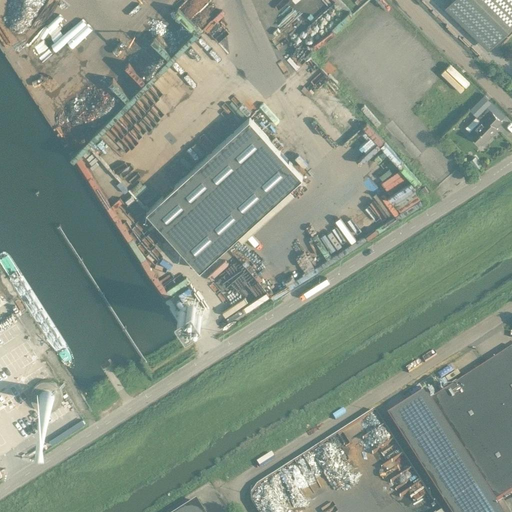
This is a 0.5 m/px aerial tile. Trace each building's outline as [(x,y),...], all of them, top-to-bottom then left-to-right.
[(206,16),(223,0),(175,0),(191,17),(199,9),(206,16)] [(511,0),(455,0),(495,39),(511,21),(511,0)] [(202,20),(182,36),(204,63),(224,46),(202,20)] [(302,53),(310,47),(307,43),(299,49),(302,53)] [(184,44),(171,57),(178,64),(183,59),(186,62),(194,53),(184,44)] [(352,115),(358,110),(333,79),(331,80),(308,52),(299,59),(324,89),(329,85),(332,88),(331,89),(337,95),(336,96),(352,115)] [(161,68),(152,77),(166,92),(174,84),(185,97),(195,88),(180,71),(171,79),(168,76),(177,68),(166,56),(157,64),(161,68)] [(151,96),(146,92),(155,82),(147,74),(129,94),(143,106),(151,96)] [(426,89),(433,82),(429,78),(422,84),(426,89)] [(450,92),(463,105),(468,100),(456,87),(450,92)] [(154,98),(159,102),(166,94),(161,90),(154,98)] [(119,104),(111,111),(126,126),(133,119),(119,104)] [(480,119),(469,130),(481,142),(489,134),(497,127),(495,125),(501,119),(486,104),(475,115),(480,119)] [(146,209),(200,267),(302,174),(249,115),(146,209)] [(97,132),(111,150),(130,136),(116,118),(97,132)] [(282,133),(277,137),(286,147),(290,143),(282,133)] [(95,134),(86,142),(93,149),(102,141),(95,134)] [(183,163),(193,153),(185,144),(175,153),(183,163)] [(369,166),(375,173),(396,157),(390,150),(369,166)] [(292,197),(307,213),(322,198),(317,193),(321,190),(311,179),(292,197)] [(367,231),(401,215),(391,193),(367,204),(372,214),(361,219),(367,231)] [(403,211),(411,206),(407,199),(398,205),(403,211)] [(274,226),(280,231),(285,224),(280,220),(274,226)] [(340,237),(338,233),(271,268),(280,285),(369,238),(363,225),(340,237)] [(240,314),(260,306),(258,300),(237,308),(240,314)] [(511,348),(430,400),(425,392),(387,416),(448,511),(501,511),(496,502),(511,491),(511,348)] [(203,511),(196,501),(179,511),(203,511)]
